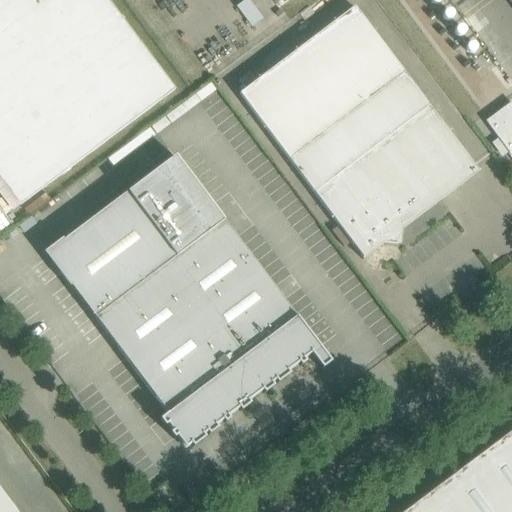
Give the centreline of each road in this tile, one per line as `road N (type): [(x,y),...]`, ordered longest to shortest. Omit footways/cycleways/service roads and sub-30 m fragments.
road 1 (unknown): [(386,350),(230,463),(210,467),(188,456),(20,243)]
road 2 (unknown): [(386,350),(206,117)]
road 3 (tertiary): [(295,511),(511,351)]
road 4 (unclassified): [(120,511),(0,352)]
